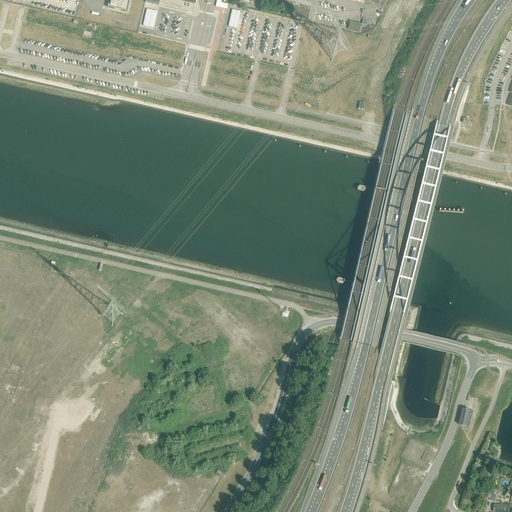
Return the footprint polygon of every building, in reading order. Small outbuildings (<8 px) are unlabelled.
[(129,0),(108,0),(107,7),(126,12),(129,0)] [(237,28),(240,11),(232,9),(229,26),(237,28)] [(359,32),(361,24),(350,21),(348,30),(359,32)] [(419,170),(421,163),(421,162),(422,160),(420,159),(381,151),(381,152),(381,153),(380,156),(379,161),(378,164),(380,165),(381,165),(390,167),(391,168),(392,168),(410,172),(416,173),(417,174),(417,173),(418,173),(419,171),(419,170)] [(373,193),(373,194),(409,202),(410,202),(413,202),(413,200),(411,200),(411,198),(375,189),(373,189),(373,193)] [(351,286),(352,286),(388,294),(389,294),(390,291),(389,290),(353,282),(352,282),(351,286)] [(466,427),(469,428),(473,411),(470,411),(463,410),(460,425),(466,427)] [(413,499),(423,478),(412,473),(402,493),(413,499)] [(203,495),(199,501),(204,503),(207,498),(203,495)]
